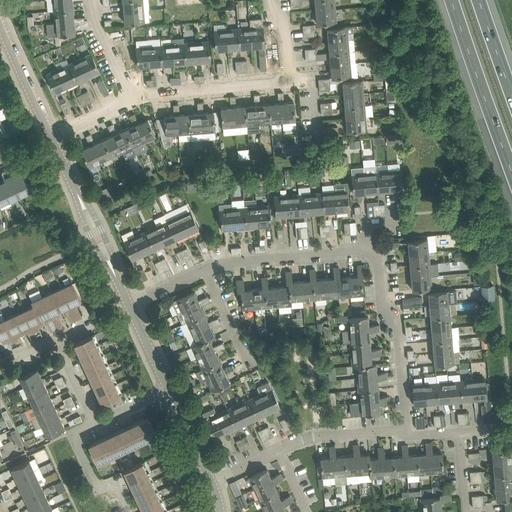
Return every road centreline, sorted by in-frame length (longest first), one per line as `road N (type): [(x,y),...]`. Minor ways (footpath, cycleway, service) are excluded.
road 1 (residential): [(405,430),(396,320),(381,307),(370,250)]
road 2 (unclassified): [(129,305),(51,137)]
road 3 (motorway): [(452,0),(511,170)]
road 4 (residential): [(370,250),(204,269)]
road 5 (residential): [(133,100),(289,81)]
road 6 (residential): [(127,511),(115,484),(98,491),(72,432),(94,421)]
road 7 (residential): [(279,450),(326,434),(405,430)]
road 8 (unclassified): [(51,137),(0,21)]
